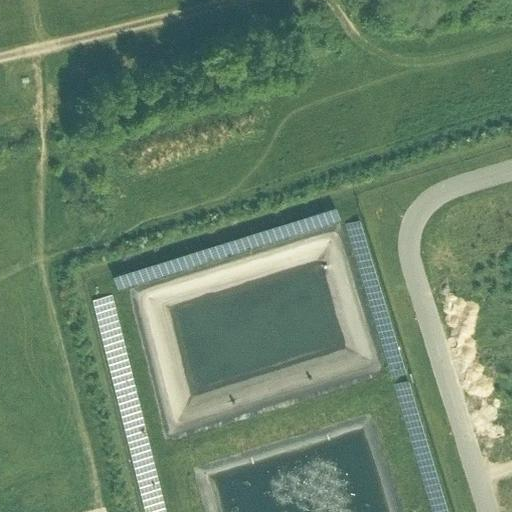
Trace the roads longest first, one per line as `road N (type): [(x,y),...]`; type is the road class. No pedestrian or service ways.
road 1 (track): [(0,54),(230,0)]
road 2 (track): [(511,39),(448,57),(398,57),(368,45),(330,0)]
